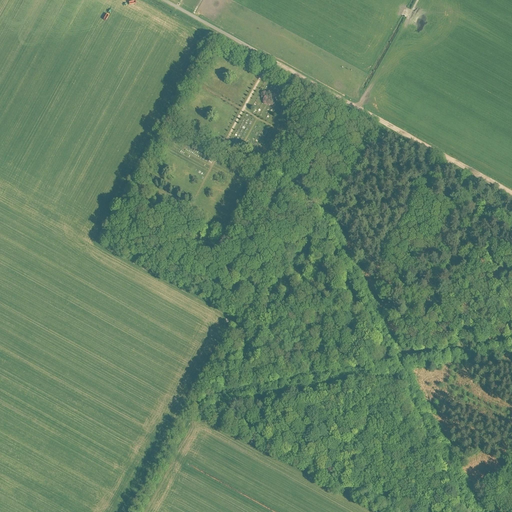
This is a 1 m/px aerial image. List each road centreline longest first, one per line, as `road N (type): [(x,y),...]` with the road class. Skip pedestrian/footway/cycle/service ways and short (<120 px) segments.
road 1 (track): [(135,511),(193,406),(398,366)]
road 2 (track): [(276,62),(511,195)]
road 3 (track): [(193,406),(245,314),(321,217)]
road 4 (track): [(321,217),(398,366)]
road 5 (track): [(398,366),(475,511)]
road 6 (unclassified): [(276,62),(163,0)]
road 7 (track): [(418,0),(357,108)]
